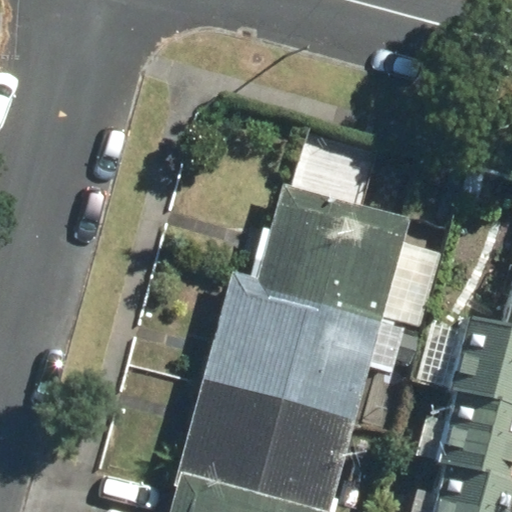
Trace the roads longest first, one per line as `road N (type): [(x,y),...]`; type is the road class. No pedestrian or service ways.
road 1 (residential): [(79,0),(0,290)]
road 2 (residential): [(511,40),(352,0)]
